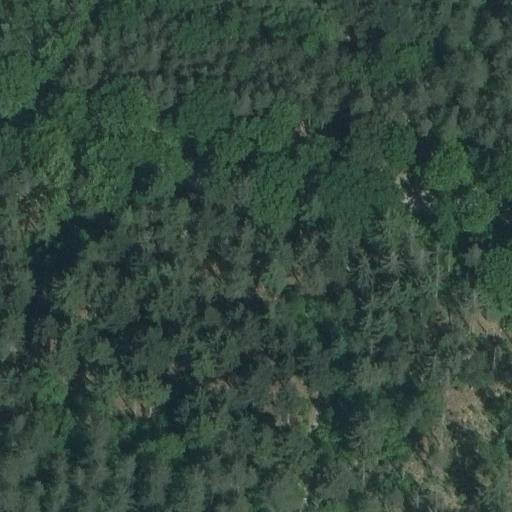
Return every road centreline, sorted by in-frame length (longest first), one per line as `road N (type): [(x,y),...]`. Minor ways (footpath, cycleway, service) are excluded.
road 1 (track): [(361,189),(0,144)]
road 2 (track): [(291,511),(361,189)]
road 3 (track): [(361,189),(463,0)]
road 4 (track): [(20,147),(104,18),(106,0)]
road 5 (track): [(511,210),(361,189)]
